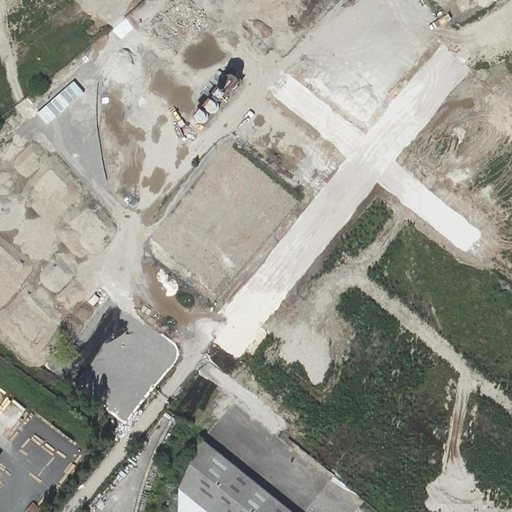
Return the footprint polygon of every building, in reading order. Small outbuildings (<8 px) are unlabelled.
[(0,50),(70,0),(4,0),(0,3),(0,50)] [(428,90),(438,77),(426,67),(416,81),(428,90)] [(228,74),(226,75),(225,78),(224,80),(225,83),(226,85),(228,87),(230,88),(233,88),(235,87),(237,86),(239,84),(239,81),(239,79),(239,76),(237,74),(235,73),(233,72),(230,73),(228,74)] [(218,85),(217,87),(215,89),(215,92),(215,94),(217,96),(219,98),(221,99),(223,99),(226,99),(228,97),(229,95),(230,93),(230,90),(229,88),(228,87),(226,85),(223,84),(221,84),(218,85)] [(209,98),(207,100),(206,102),(206,105),(206,107),(207,110),(209,111),(212,112),(214,112),(217,112),(219,110),(220,108),(221,106),(221,104),(220,101),(219,99),(217,98),(214,97),(212,97),(209,98)] [(196,110),(195,112),(193,114),(193,117),(193,119),(195,121),(197,123),(199,124),(201,124),(204,123),(206,122),(207,120),(208,118),(208,115),(207,113),(206,111),(204,109),(201,109),(199,109),(196,110)] [(282,156),(278,153),(273,160),(289,171),(302,152),(290,144),(282,156)] [(467,190),(477,180),(468,171),(458,182),(467,190)] [(290,239),(203,174),(167,222),(254,286),(290,239)] [(145,386),(165,361),(107,316),(91,335),(134,369),(130,374),(145,386)] [(92,378),(81,372),(85,364),(68,355),(59,371),(88,386),(92,378)] [(127,413),(132,405),(106,389),(101,397),(127,413)] [(180,489),(179,511),(293,511),(202,440),(180,489)] [(39,511),(42,510),(31,502),(23,511),(39,511)]
